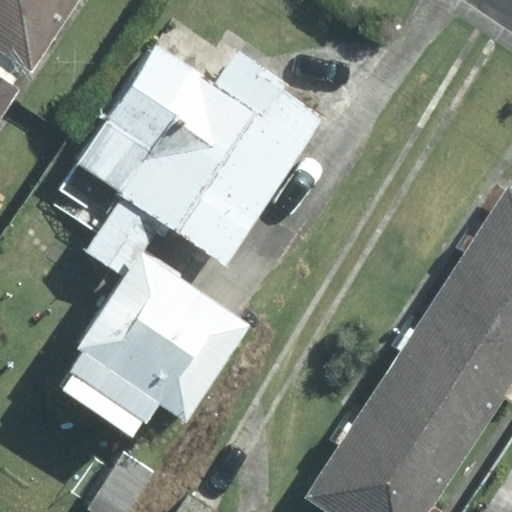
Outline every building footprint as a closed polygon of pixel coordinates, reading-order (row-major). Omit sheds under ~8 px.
[(0,0),(0,81),(22,96),(86,0),(0,0)] [(79,165),(125,195),(167,223),(228,264),(324,119),(288,96),(295,88),(240,53),(217,88),(156,47),(79,165)] [(0,128),(22,96),(0,81),(0,128)] [(511,189),(450,286),(511,325),(511,189)] [(144,259),(167,223),(125,195),(90,248),(128,272),(79,346),(96,356),(70,394),(146,446),(170,411),(190,423),(251,330),(144,259)] [(511,325),(450,286),(374,404),(470,466),(511,403),(511,325)] [(440,511),(470,466),(374,404),(313,497),(336,511),(440,511)] [(85,505),(94,511),(129,511),(155,473),(121,450),(85,505)] [(215,511),(193,497),(183,511),(215,511)]
